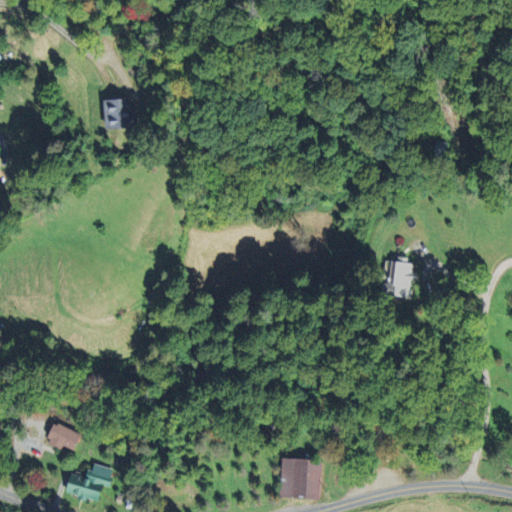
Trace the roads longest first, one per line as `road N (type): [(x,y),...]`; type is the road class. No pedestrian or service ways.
road 1 (residential): [(0,490),(57,511),(383,494),(474,481),(511,489)]
road 2 (residential): [(433,484),(465,456),(474,277),(511,280)]
